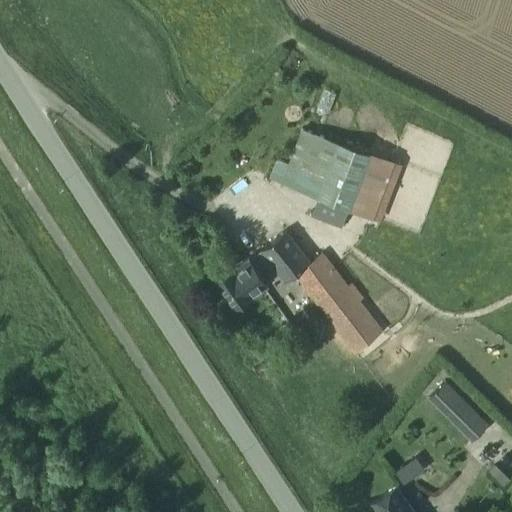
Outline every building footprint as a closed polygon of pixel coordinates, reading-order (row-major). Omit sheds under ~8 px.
[(370,152),(302,127),(289,163),(276,158),(269,178),(318,197),(311,215),(342,227),(349,209),(374,218),(395,160),(370,151),(370,152)] [(285,231),(259,249),(277,272),(285,283),(296,275),(353,352),(382,329),(324,253),(309,264),(285,231)] [(277,272),(259,249),(216,281),(234,306),(266,282),(265,281),(277,272)] [(428,397),(471,440),(489,423),(446,380),(428,397)] [(405,482),(428,468),(420,455),(397,469),(405,482)] [(494,464),(488,471),(503,486),(510,479),(494,464)] [(415,511),(397,486),(370,505),(374,511),(415,511)]
